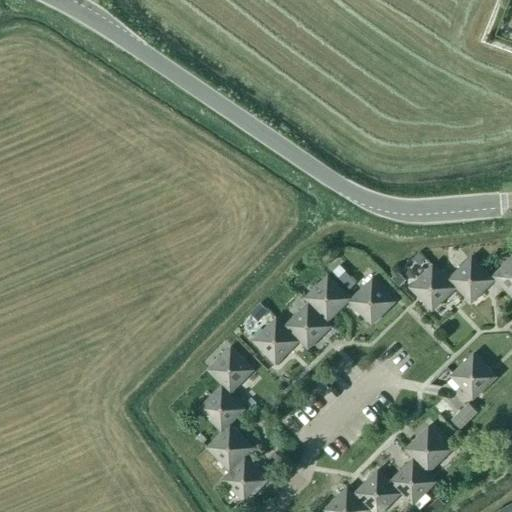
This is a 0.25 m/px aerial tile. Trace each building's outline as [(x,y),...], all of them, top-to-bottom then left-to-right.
[(419,253),(412,259),(417,264),(424,258),(419,253)] [(511,256),(491,277),(494,280),(495,279),(511,296),(511,256)] [(494,280),(471,257),(448,280),(455,288),(456,287),(471,303),(494,280)] [(339,265),(332,273),(349,290),(356,283),(339,265)] [(455,288),(433,265),(409,287),(432,311),(455,288)] [(398,272),(391,279),(399,287),(406,281),(398,272)] [(327,322),(348,301),(349,302),(352,299),(329,275),(304,299),(309,303),(327,322)] [(372,279),(352,299),(349,302),(371,325),(395,302),(372,279)] [(331,326),(327,322),(309,303),(285,326),(299,340),(308,349),(331,326)] [(275,364),(299,340),(285,326),(284,327),(276,318),(253,341),(275,364)] [(207,370),(222,385),(222,386),(230,393),(253,370),(231,347),(207,370)] [(472,399),(481,391),(482,392),(496,377),(473,353),(450,376),(472,399)] [(245,409),(230,393),(222,386),(199,409),(222,432),(230,425),(229,424),(245,409)] [(442,399),(433,408),(443,418),(452,410),(442,399)] [(469,403),(452,419),(461,429),(478,413),(469,403)] [(230,471),(244,456),(253,448),(230,425),(222,432),(207,448),(230,471)] [(405,449),(414,458),(428,472),(451,449),(428,426),(405,449)] [(244,503),(268,480),(244,456),(230,471),(222,480),(244,503)] [(414,458),(389,482),(400,493),(401,493),(413,505),(436,482),(428,473),(428,472),(414,458)] [(377,470),(354,494),(370,510),(371,509),(373,511),(381,511),(400,493),(389,482),(377,470)] [(325,511),(367,511),(370,510),(354,494),(347,487),(324,510),(325,511)] [(438,498),(428,507),(432,511),(435,511),(444,505),(438,498)]
